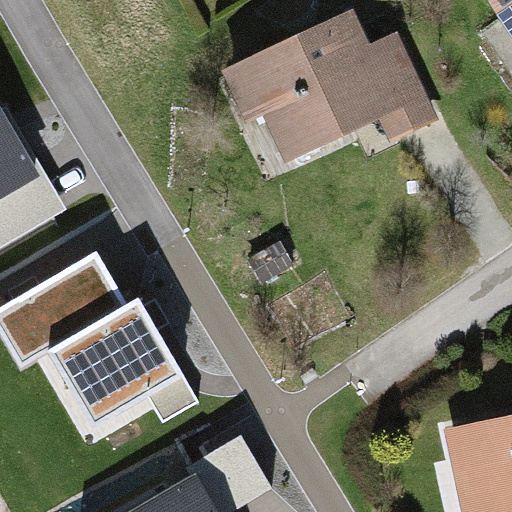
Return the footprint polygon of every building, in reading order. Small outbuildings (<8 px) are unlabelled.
[(511,0),(476,0),(511,56),(511,0)] [(346,37),(227,92),(270,185),(424,113),(398,57),(363,73),(346,37)] [(0,120),(0,222),(42,200),(0,120)] [(102,259),(0,313),(0,346),(13,371),(43,355),(86,436),(188,382),(143,297),(128,305),(102,259)] [(511,511),(511,434),(445,448),(457,511),(511,511)] [(218,511),(197,473),(125,511),(218,511)]
